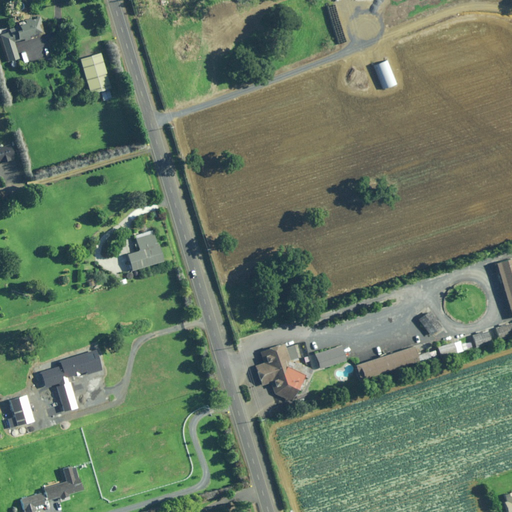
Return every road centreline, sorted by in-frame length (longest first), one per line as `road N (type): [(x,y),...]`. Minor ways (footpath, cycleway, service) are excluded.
road 1 (secondary): [(268,511),(114,0)]
road 2 (track): [(152,123),(460,8),(511,9)]
